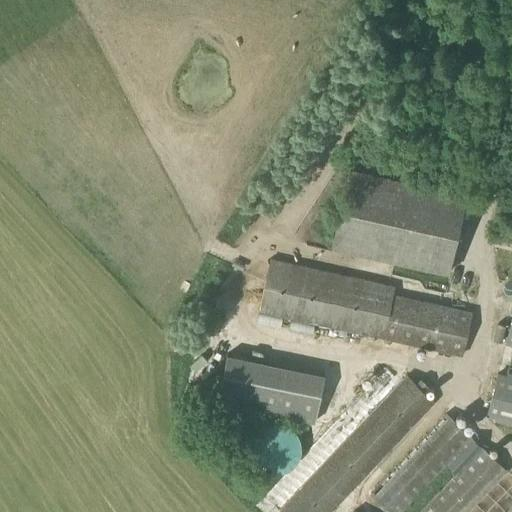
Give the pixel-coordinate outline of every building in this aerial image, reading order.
[(448,272),(466,194),(348,168),(331,246),(448,272)] [(461,355),(471,312),(392,295),(394,287),(270,259),(258,311),(461,355)] [(314,406),(320,366),(220,351),(214,390),(314,406)] [(406,376),(279,511),(280,511),(330,511),(434,402),(406,376)] [(511,415),(511,380),(497,377),(488,410),(511,415)] [(466,511),(506,471),(446,413),(369,493),(388,511),(398,511),(445,463),(456,473),(419,511),(466,511)] [(275,474),(277,474),(280,473),(282,473),(284,472),(288,470),(290,469),(292,468),(293,466),(295,465),(296,463),(297,461),(298,459),(299,457),(300,455),(300,453),(301,450),(301,448),(301,446),(300,444),(300,442),(299,439),(298,437),(297,435),(296,434),(295,432),(293,430),(292,429),(290,427),(288,426),(284,424),(282,423),(280,423),(275,423),(271,423),(269,424),(266,424),(264,425),(262,426),(260,427),(259,429),(257,430),(256,432),(254,434),(253,435),(252,437),(251,439),(250,442),(250,444),(250,446),(250,448),(250,450),(250,453),(250,455),(251,457),(252,459),(253,461),(254,463),(256,465),(257,466),(259,468),(260,469),(262,470),(264,471),(266,472),(269,473),(271,473),(275,474)]
